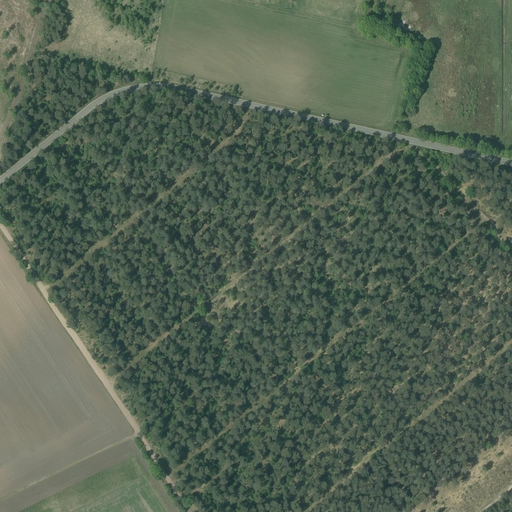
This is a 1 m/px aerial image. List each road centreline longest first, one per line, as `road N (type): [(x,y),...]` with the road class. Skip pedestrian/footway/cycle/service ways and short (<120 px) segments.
road 1 (unclassified): [(0,181),(101,100),(142,87),(511,163)]
road 2 (track): [(484,217),(165,479)]
road 3 (track): [(104,384),(410,141)]
road 4 (track): [(43,291),(267,109)]
road 5 (track): [(309,511),(511,343)]
road 6 (track): [(104,384),(0,221)]
road 7 (track): [(186,511),(104,384)]
road 8 (track): [(0,497),(134,430)]
road 9 (track): [(511,245),(410,141)]
road 10 (track): [(47,0),(0,136)]
